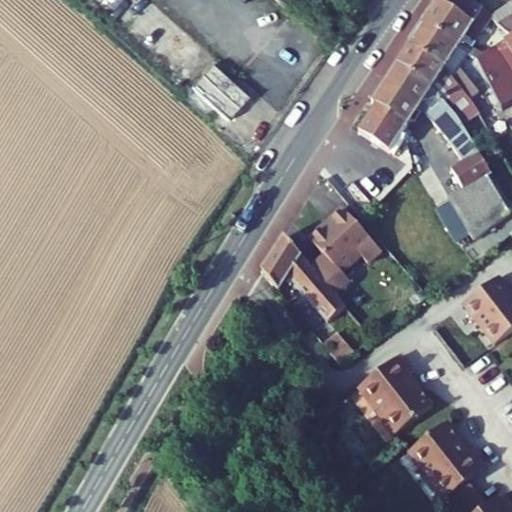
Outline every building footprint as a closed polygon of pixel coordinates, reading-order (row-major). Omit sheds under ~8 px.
[(275,0),(287,11),(297,0),(275,0)] [(469,55),(492,19),(491,17),(482,9),(468,0),(438,0),(438,1),(424,24),(469,55)] [(511,16),(511,3),(491,17),(492,19),(499,24),(511,16)] [(511,16),(499,24),(500,26),(499,26),(511,37),(511,16)] [(479,94),(460,69),(469,55),(424,24),(410,45),(446,70),(459,85),(469,99),(470,101),(479,94)] [(511,39),(477,61),(503,110),(511,103),(511,39)] [(446,70),(410,45),(397,65),(434,90),(450,108),(453,112),(469,99),(459,85),(446,70)] [(464,192),(450,201),(472,237),(511,208),(463,126),(459,120),(453,112),(450,108),(434,90),(397,65),(373,103),(378,106),(360,133),(395,157),(406,140),(402,137),(421,108),(448,141),(463,164),(452,171),(464,192)] [(463,126),(479,115),(474,106),(470,101),(469,99),(453,112),(459,120),(463,126)] [(472,237),(475,242),(496,226),(511,214),(511,209),(511,208),(472,237)] [(335,296),(350,283),(343,274),(363,257),(369,264),(381,253),(343,211),(310,241),(325,258),(312,269),(335,296)] [(511,214),(496,226),(506,240),(511,235),(511,214)] [(285,237),(263,272),(270,280),(280,292),(289,278),(329,324),(338,316),(346,309),(335,296),(312,269),(285,237)] [(464,305),(496,346),(511,333),(511,293),(500,278),(464,305)] [(346,309),(338,316),(365,347),(373,341),(346,309)] [(355,354),(338,334),(324,346),(339,366),(355,354)] [(389,428),(427,399),(410,379),(414,376),(400,358),(361,389),(386,420),(384,421),(389,428)] [(434,408),(427,399),(389,428),(396,437),(434,408)] [(470,455),(447,425),(411,453),(436,484),(434,486),(446,501),(447,501),(470,483),(487,470),(473,452),(470,455)] [(456,511),(457,511),(479,495),(470,483),(447,501),(456,511)] [(481,511),(488,507),(479,495),(457,511),(481,511)] [(481,511),(511,511),(511,508),(502,496),(488,507),(481,511)]
